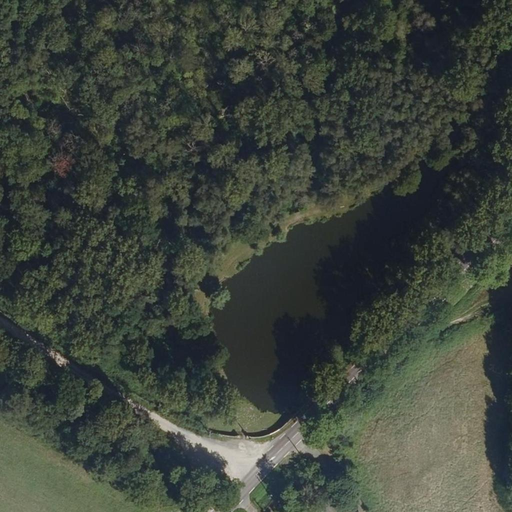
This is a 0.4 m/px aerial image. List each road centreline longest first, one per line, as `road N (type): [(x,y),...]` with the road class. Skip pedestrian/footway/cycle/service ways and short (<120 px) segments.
road 1 (primary): [(221,511),(437,286),(511,222)]
road 2 (track): [(0,323),(236,462)]
